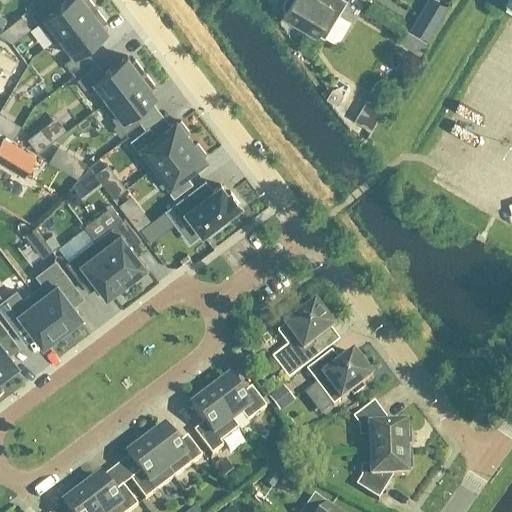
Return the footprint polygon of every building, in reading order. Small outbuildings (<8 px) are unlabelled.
[(59,37),(96,10),(88,0),(67,0),(57,8),(51,0),(49,0),(31,14),(53,42),(56,40),(59,37)] [(347,1),(345,0),(320,0),(320,1),(317,0),(285,0),(285,1),(284,5),(284,10),(286,11),(284,15),(325,40),(347,1)] [(83,49),(107,31),(103,25),(106,22),(96,10),(59,37),(74,56),(64,63),(72,73),(91,59),(83,49)] [(428,40),(435,29),(419,19),(412,31),(428,40)] [(0,67),(11,74),(18,62),(0,51),(0,67)] [(94,83),(108,101),(145,74),(135,61),(132,63),(127,57),(103,75),(96,66),(77,80),(84,90),(94,83)] [(155,87),(145,74),(108,101),(101,106),(116,125),(113,128),(121,138),(140,123),(132,113),(156,95),(151,89),(155,87)] [(155,168),(191,141),(187,135),(189,133),(181,122),(178,124),(176,122),(157,137),(149,127),(130,142),(138,152),(142,150),(155,168)] [(0,148),(0,160),(25,175),(36,157),(6,139),(0,148)] [(191,141),(155,168),(169,185),(165,188),(174,199),(193,184),(186,175),(205,160),(203,157),(206,155),(198,144),(195,146),(191,141)] [(165,212),(179,231),(192,221),(202,235),(206,232),(209,237),(224,225),(221,221),(240,206),(230,192),(227,195),(220,186),(216,189),(195,205),(187,195),(165,212)] [(124,219),(95,241),(126,282),(134,276),(137,280),(149,271),(132,248),(141,241),(124,219)] [(66,263),(83,286),(92,278),(109,301),(121,292),(118,289),(126,282),(95,241),(66,263)] [(33,293),(62,331),(66,328),(68,332),(80,323),(78,319),(81,317),(62,292),(72,284),(55,262),(36,277),(43,285),(33,293)] [(58,334),(62,331),(33,293),(23,301),(16,292),(0,304),(0,310),(14,329),(24,321),(43,346),(46,343),(49,347),(60,338),(58,334)] [(333,330),(334,329),(333,327),(333,328),(332,326),(335,324),(325,311),(322,313),(316,305),(315,304),(314,305),(305,312),(303,309),(293,317),(295,320),(286,327),(286,326),(285,327),(285,328),(277,333),(304,369),(324,354),(315,343),(333,329),(333,330)] [(0,378),(2,377),(4,380),(16,372),(13,368),(17,366),(0,343),(0,339),(8,333),(0,322),(0,378)] [(34,372),(41,367),(32,351),(24,356),(34,372)] [(326,357),(307,372),(334,407),(341,401),(341,402),(343,401),(342,400),(351,393),(354,397),(364,389),(361,386),(370,379),(371,379),(372,378),(371,377),(365,369),(368,367),(358,354),(355,356),(354,355),(353,353),(352,354),(352,355),(334,368),(326,357)] [(269,381),(254,361),(243,369),(258,389),(269,381)] [(212,393),(233,422),(242,415),(248,422),(267,408),(252,389),(242,396),(230,380),(212,393)] [(233,422),(212,393),(192,408),(205,424),(195,432),(212,456),(224,447),(221,443),(239,429),(233,422)] [(370,452),(408,450),(408,445),(411,445),(410,430),(407,430),(407,424),(385,425),(385,421),(387,419),(374,403),(353,419),(359,427),(360,438),(370,438),(370,452)] [(41,427),(56,416),(49,407),(35,418),(41,427)] [(165,428),(147,443),(174,479),(202,457),(187,437),(178,445),(165,428)] [(174,479),(147,443),(128,457),(140,473),(131,481),(146,500),(174,479)] [(408,450),(370,452),(371,467),(361,467),(362,478),(357,487),(379,501),(390,483),(387,482),(387,477),(409,476),(409,470),(412,470),(411,455),(408,455),(408,450)] [(82,492),(96,511),(130,511),(138,506),(123,486),(114,494),(101,477),(82,492)] [(96,511),(82,492),(64,506),(68,511),(96,511)]
